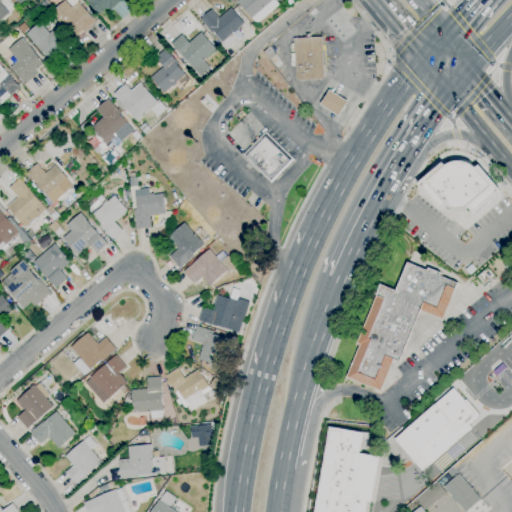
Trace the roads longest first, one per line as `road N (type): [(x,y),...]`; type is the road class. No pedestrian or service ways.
road 1 (residential): [(0,378),(131,264),(169,306),(155,337)]
road 2 (residential): [(0,148),(169,0)]
road 3 (trunk): [(424,60),(362,148),(315,237)]
road 4 (trunk): [(315,237),(264,381)]
road 5 (trunk): [(293,417),(340,280)]
road 6 (trunk): [(264,381),(238,511)]
